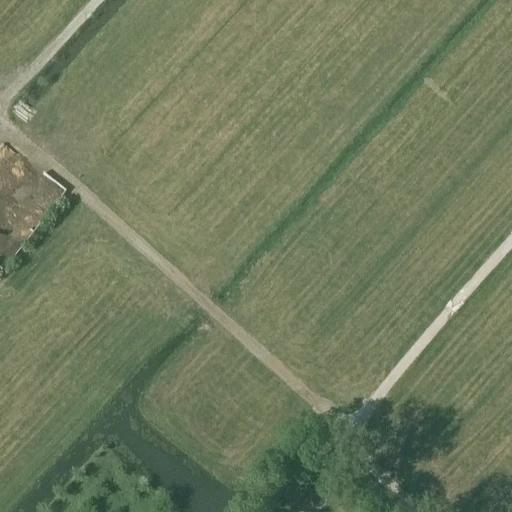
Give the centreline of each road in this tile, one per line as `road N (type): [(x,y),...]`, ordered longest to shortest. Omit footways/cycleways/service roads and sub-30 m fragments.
road 1 (track): [(415,511),(349,433),(0,122)]
road 2 (track): [(349,433),(511,246)]
road 3 (track): [(0,115),(104,0)]
